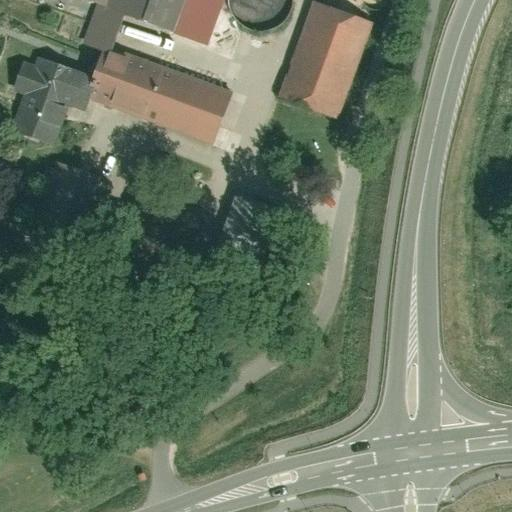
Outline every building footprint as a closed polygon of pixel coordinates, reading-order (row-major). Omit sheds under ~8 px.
[(112,44),(122,12),(174,29),(183,0),(84,0),(95,4),(82,45),(100,51),(97,60),(85,96),(217,139),(235,85),(112,44)] [(195,0),(186,27),(209,35),(220,0),(195,0)] [(229,0),(230,3),(234,13),(241,22),(251,27),(263,28),(274,25),(283,19),(289,10),(291,0),(229,0)] [(375,23),(313,2),(280,98),(342,119),(375,23)] [(85,96),(97,60),(51,45),(46,60),(39,57),(36,68),(22,63),(13,92),(25,95),(12,133),(57,147),(71,104),(82,107),(85,96)] [(101,180),(53,163),(30,229),(79,245),(101,180)] [(291,179),(314,185),(318,169),(295,164),(291,179)] [(264,272),(282,208),(234,195),(217,260),(264,272)]
